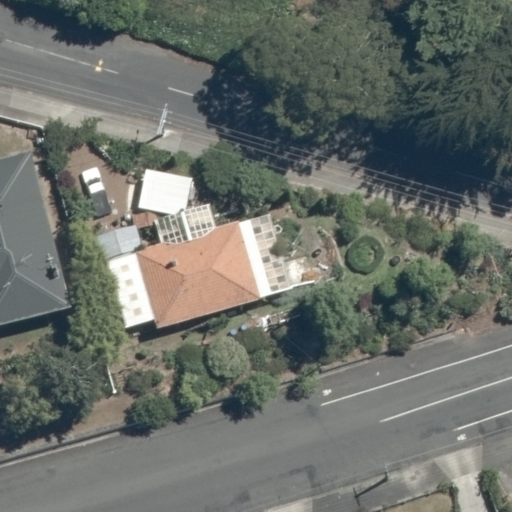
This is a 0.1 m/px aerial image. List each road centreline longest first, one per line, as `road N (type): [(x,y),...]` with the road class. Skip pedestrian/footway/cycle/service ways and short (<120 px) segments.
road 1 (residential): [(511,187),(0,39)]
road 2 (residential): [(61,511),(511,373)]
